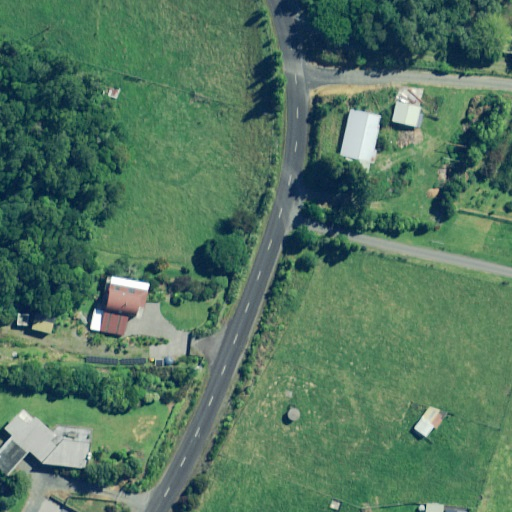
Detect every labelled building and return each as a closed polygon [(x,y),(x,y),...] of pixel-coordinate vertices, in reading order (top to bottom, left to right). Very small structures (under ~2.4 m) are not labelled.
[(511,37),(502,36),(501,51),(511,52),(511,37)] [(427,87),(403,82),(394,120),(419,125),(427,87)] [(384,114),(353,108),(343,154),(374,160),(384,114)] [(132,313),(147,316),(152,288),(147,287),(148,283),(110,276),(108,289),(112,290),(109,309),(105,330),(128,335),(132,313)] [(33,314),(22,313),(21,324),(32,325),(33,314)] [(57,322),(39,317),(36,328),(54,333),(57,322)] [(31,424),(20,413),(7,428),(15,435),(0,450),(0,457),(12,469),(30,451),(46,463),(89,468),(92,442),(66,439),(60,446),(55,442),(60,436),(39,416),(31,424)] [(437,426),(425,416),(413,431),(425,440),(437,426)] [(75,511),(76,504),(66,503),(64,511),(75,511)]
